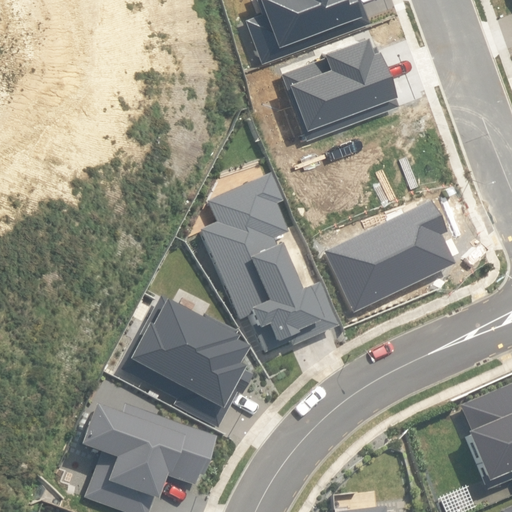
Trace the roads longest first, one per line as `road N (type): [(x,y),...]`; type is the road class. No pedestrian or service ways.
road 1 (residential): [(511,317),(405,364),(335,406),(290,452),(254,511)]
road 2 (residential): [(445,0),(511,192)]
